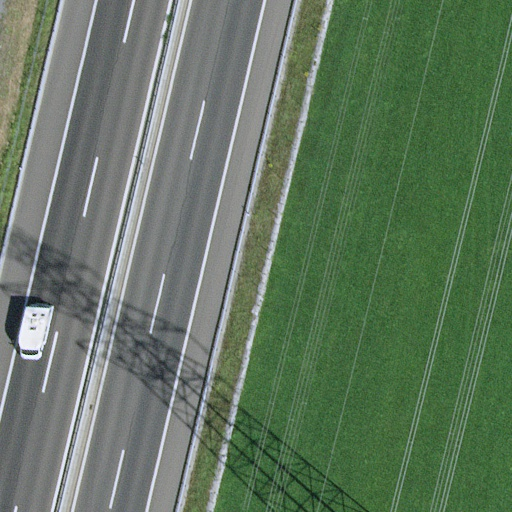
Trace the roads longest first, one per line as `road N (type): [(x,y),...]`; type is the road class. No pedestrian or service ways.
road 1 (motorway): [(109,511),(230,0)]
road 2 (motorway): [(132,0),(14,511)]
